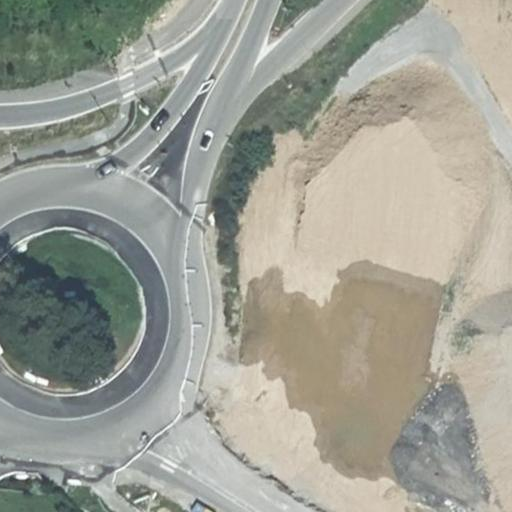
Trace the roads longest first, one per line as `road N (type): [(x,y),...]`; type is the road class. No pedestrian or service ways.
road 1 (track): [(268,304),(288,189),(348,82),(420,45),(443,45),(460,58),(511,148)]
road 2 (trunk): [(229,23),(178,60),(77,104),(0,117)]
road 3 (secondary): [(229,23),(155,145),(79,208)]
road 4 (trunk): [(177,187),(226,133),(272,40),(305,0)]
road 5 (secondary): [(177,187),(271,0)]
road 6 (primary): [(223,511),(177,450),(154,368)]
road 7 (primary): [(69,419),(114,441),(199,511)]
